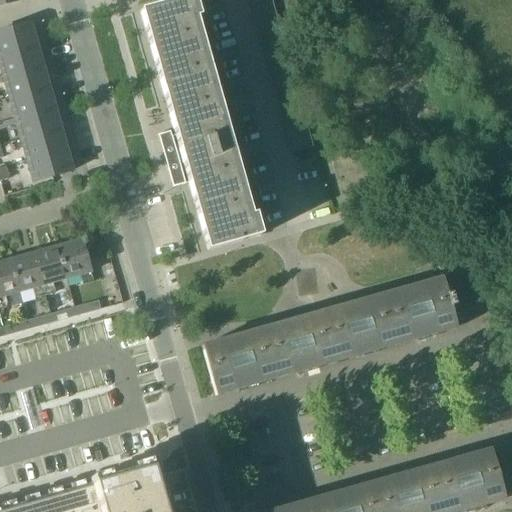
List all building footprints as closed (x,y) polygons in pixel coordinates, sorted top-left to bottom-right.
[(183,0),(140,12),(176,138),(161,142),(174,188),(189,184),(208,252),(261,237),(254,215),(246,218),(190,21),(199,18),(194,0),(183,0)] [(271,0),(269,0),(251,5),(254,16),(275,10),(271,0)] [(511,0),(459,0),(511,92),(511,0)] [(278,21),(275,10),(254,16),(257,26),(278,21)] [(257,26),(260,37),(281,31),(278,21),(257,26)] [(0,56),(35,46),(29,24),(0,32),(0,56)] [(284,42),(281,31),(260,37),(263,47),(284,42)] [(263,47),(266,58),(286,52),(286,50),(284,42),(263,47)] [(35,46),(0,56),(0,63),(4,77),(41,67),(35,46)] [(289,63),(286,52),(266,58),(269,69),(289,63)] [(269,69),(272,79),(292,73),(289,63),(269,69)] [(10,98),(47,88),(41,67),(4,77),(10,98)] [(272,79),(274,90),(295,84),(292,73),(272,79)] [(298,94),(295,84),(274,90),(277,100),(298,94)] [(10,98),(16,119),(53,108),(47,88),(10,98)] [(298,94),(277,100),(280,111),(301,105),(298,94)] [(304,116),(301,105),(280,111),(283,121),(304,116)] [(53,108),(16,119),(22,140),(59,129),(53,108)] [(283,121),(286,132),(307,126),(304,116),(283,121)] [(310,137),(307,126),(286,132),(289,143),(310,137)] [(65,150),(59,129),(22,140),(28,161),(65,150)] [(313,147),(310,137),(289,143),(292,153),(313,147)] [(28,161),(34,182),(71,172),(65,150),(28,161)] [(0,168),(0,181),(9,179),(5,167),(0,168)] [(458,179),(455,180),(460,198),(475,194),(470,176),(458,179)] [(57,247),(66,279),(80,275),(83,286),(93,283),(90,273),(91,273),(81,241),(57,247)] [(452,247),(456,262),(474,257),(470,242),(452,247)] [(33,254),(42,286),(45,296),(55,293),(52,283),(66,279),(57,247),(33,254)] [(452,316),(482,307),(505,301),(506,301),(492,252),(474,257),(456,262),(438,267),(441,279),(452,316)] [(10,261),(19,293),(33,289),(35,299),(45,296),(42,286),(33,254),(10,261)] [(0,263),(0,308),(8,307),(5,297),(19,293),(10,261),(0,263)] [(441,279),(381,296),(395,346),(455,329),(452,316),(441,279)] [(321,313),(335,362),(395,346),(381,296),(321,313)] [(107,298),(98,301),(100,310),(110,307),(107,298)] [(98,301),(80,307),(82,315),(100,310),(98,301)] [(509,312),(505,301),(482,307),(485,318),(509,312)] [(69,310),(51,315),(53,323),(71,318),(69,310)] [(511,323),(509,312),(485,318),(489,330),(511,323)] [(321,313),(261,330),(275,379),(335,362),(321,313)] [(51,315),(32,320),(35,328),(53,323),(51,315)] [(21,323),(3,328),(5,337),(23,331),(21,323)] [(489,330),(492,341),(511,335),(511,323),(489,330)] [(275,379),(261,330),(201,347),(215,396),(275,379)] [(511,348),(511,335),(492,341),(495,353),(511,348)] [(511,360),(511,348),(495,353),(498,364),(511,360)] [(511,360),(498,364),(502,376),(511,373),(511,360)] [(511,385),(511,373),(502,376),(505,387),(511,385)] [(489,451),(429,468),(441,511),(459,511),(503,500),(489,451)] [(369,484),(376,511),(441,511),(429,468),(369,484)] [(161,511),(150,470),(0,511),(161,511)] [(376,511),(369,484),(309,501),(312,511),(376,511)] [(312,511),(309,501),(269,511),(312,511)]
